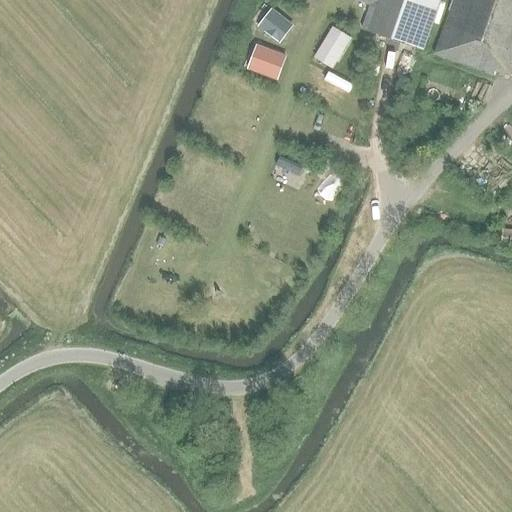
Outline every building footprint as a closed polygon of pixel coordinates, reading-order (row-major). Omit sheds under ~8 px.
[(422,51),(439,0),(371,0),(370,4),(362,29),(422,51)] [(511,0),(452,0),(433,55),(495,76),(496,71),(511,76),(511,0)] [(280,44),(292,28),(275,15),(263,31),(280,44)] [(350,39),(332,29),(318,53),(336,63),(350,39)] [(255,72),(276,80),(285,58),(263,50),(255,72)]
